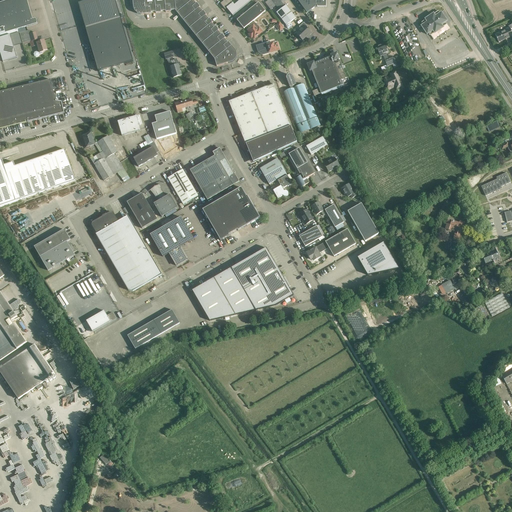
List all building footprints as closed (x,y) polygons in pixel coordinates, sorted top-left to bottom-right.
[(28,0),(10,0),(0,3),(0,35),(37,24),(38,23),(37,20),(36,19),(34,19),(28,0)] [(115,0),(91,0),(82,3),(79,4),(99,71),(133,61),(115,0)] [(146,14),(144,0),(134,0),(133,0),(134,9),(135,12),(138,14),(141,15),(146,14)] [(156,12),(154,0),(144,0),(146,14),(151,14),(151,13),(156,12)] [(166,11),(164,0),(154,0),(156,12),(156,13),(161,13),(161,12),(166,11)] [(176,10),(174,0),(164,0),(166,11),(166,13),(171,12),(171,11),(176,10)] [(174,0),(176,10),(176,11),(177,13),(193,0),(174,0)] [(197,3),(196,4),(193,0),(177,13),(184,21),(200,8),(200,7),(197,3)] [(225,10),(227,9),(233,16),(252,0),(225,0),(220,4),(225,10)] [(269,0),(265,3),(271,10),(276,6),(270,0),(269,0)] [(271,0),(279,10),(276,13),(279,17),(281,19),(286,26),(296,18),(286,5),(284,2),(286,0),(271,0)] [(297,0),(307,13),(316,7),(326,7),(325,0),(297,0)] [(244,29),(247,27),(253,22),(265,12),(258,3),(237,21),(244,29)] [(202,12),(200,8),(184,21),(190,29),(206,16),(207,15),(203,11),(202,12)] [(426,20),(422,23),(424,26),(422,27),(427,34),(429,33),(431,36),(435,33),(443,28),(447,25),(445,22),(447,21),(441,13),(440,14),(438,12),(434,15),(434,14),(426,20)] [(210,19),(209,19),(206,16),(190,29),(196,37),(212,24),(213,23),(210,19)] [(262,32),(253,22),(247,27),(249,29),(248,30),(250,33),(249,35),(252,38),(253,37),(255,39),(262,32)] [(308,27),(304,23),(299,27),(302,30),(297,34),(303,40),(308,36),(311,34),(307,28),(308,27)] [(511,23),(511,24),(511,25),(508,26),(509,29),(495,35),(499,43),(511,36),(511,23)] [(215,27),(212,24),(196,37),(202,44),(218,32),(219,31),(216,27),(215,27)] [(31,34),(30,31),(20,33),(23,43),(31,41),(33,47),(38,46),(40,52),(39,53),(37,52),(35,52),(34,54),(35,56),(36,57),(38,57),(40,55),(42,54),(42,53),(44,52),(43,51),(48,50),(45,40),(40,41),(40,42),(38,43),(38,40),(36,33),(31,34)] [(221,35),(218,32),(202,44),(209,52),(225,39),(226,39),(222,34),(221,35)] [(17,58),(11,35),(0,38),(0,51),(3,62),(17,58)] [(228,43),(225,39),(209,52),(215,60),(232,46),(228,42),(228,43)] [(274,45),(273,43),(270,44),(270,42),(267,43),(269,53),(270,53),(275,51),(275,52),(280,50),(277,43),(274,45)] [(265,55),(270,54),(270,53),(269,53),(267,43),(256,46),(257,51),(258,52),(258,53),(259,54),(260,55),(261,55),(262,55),(263,55),(264,55),(265,55)] [(394,57),(389,59),(388,54),(389,54),(386,47),(385,47),(384,45),(382,44),(378,46),(377,48),(378,50),(381,57),(383,56),(385,61),(388,67),(392,65),(394,68),(404,64),(400,55),(394,57)] [(236,51),(232,46),(215,60),(217,67),(232,62),(235,60),(236,57),(237,54),(236,51)] [(175,57),(173,51),(164,53),(166,60),(168,59),(175,57)] [(319,89),(321,94),(322,96),(343,87),(343,86),(343,85),(344,88),(351,85),(348,78),(346,78),(339,60),(340,60),(337,53),(331,56),(332,57),(314,64),(314,63),(308,65),(310,71),(312,71),(319,89)] [(182,75),(177,60),(176,60),(169,62),(174,78),(182,75)] [(383,79),(389,90),(396,87),(397,89),(403,86),(396,72),(390,75),(383,79)] [(304,85),(297,88),(293,78),(292,77),(292,76),(290,76),(289,76),(288,76),(288,77),(287,78),(287,79),(287,80),(291,90),(284,93),(297,125),(300,134),(320,125),(317,117),(304,85)] [(51,80),(0,92),(0,129),(64,114),(65,113),(62,103),(56,101),(51,80)] [(246,95),(229,102),(246,144),(249,153),(253,162),(258,160),(297,142),(274,84),(256,92),(246,95)] [(192,99),(175,104),(178,113),(183,112),(182,109),(199,104),(197,100),(192,102),(192,99)] [(157,123),(152,124),(157,140),(164,153),(180,144),(177,134),(170,112),(155,116),(157,123)] [(137,116),(118,122),(122,136),(141,131),(140,126),(137,116)] [(109,136),(98,143),(95,144),(92,133),(83,136),(86,148),(95,145),(100,154),(91,159),(104,181),(118,173),(124,182),(130,179),(124,169),(115,154),(118,152),(109,136)] [(146,148),(154,143),(149,134),(144,137),(146,142),(143,143),(146,148)] [(306,147),(311,155),(328,146),(323,137),(306,147)] [(134,158),(139,167),(158,156),(153,147),(134,158)] [(213,153),(215,156),(190,170),(207,200),(239,182),(220,149),(213,153)] [(315,174),(309,163),(308,163),(299,149),(289,155),(297,169),(297,170),(300,174),(295,177),(301,188),(309,184),(306,179),(315,174)] [(0,206),(16,201),(75,181),(65,150),(15,167),(14,162),(4,166),(2,160),(0,160),(0,206)] [(279,155),(281,159),(289,154),(287,150),(279,155)] [(324,164),(329,172),(339,166),(335,158),(324,164)] [(287,175),(278,159),(260,169),(269,185),(279,179),(286,175),(287,175)] [(198,196),(183,169),(168,178),(183,204),(198,196)] [(279,180),(278,181),(280,185),(282,185),(284,188),(287,187),(288,186),(288,187),(292,184),(290,181),(287,176),(286,175),(279,179),(279,180)] [(170,194),(165,197),(162,191),(160,185),(160,184),(154,186),(150,190),(154,195),(158,201),(154,204),(161,217),(177,207),(170,194)] [(353,191),(349,185),(342,189),(345,195),(347,194),(348,197),(351,196),(352,198),(357,196),(354,191),(353,191)] [(285,192),(284,192),(281,186),(276,189),(275,189),(275,188),(274,188),(273,188),(272,188),(272,189),(271,189),(271,190),(270,190),(270,191),(270,192),(271,192),(271,193),(272,194),(273,194),(274,194),(275,194),(278,199),(283,196),(284,196),(284,197),(285,197),(286,197),(287,197),(287,196),(288,196),(288,195),(288,194),(288,193),(288,192),(287,192),(286,192),(286,191),(285,191),(285,192)] [(229,236),(228,235),(237,230),(237,231),(259,218),(247,196),(246,196),(241,188),(202,210),(220,241),(229,236)] [(127,203),(142,229),(158,220),(142,194),(127,203)] [(319,202),(312,206),(317,215),(321,212),(323,216),(326,215),(319,202)] [(379,234),(362,204),(348,212),(365,242),(379,234)] [(335,228),(337,231),(344,227),(342,224),(344,223),(344,222),(346,221),(343,215),(340,216),(334,205),(325,210),(335,228)] [(303,221),(305,225),(313,220),(307,210),(302,213),(302,212),(299,214),(301,218),(302,217),(304,220),(303,221)] [(162,275),(128,215),(118,221),(113,212),(110,211),(92,222),(91,225),(96,233),(96,234),(129,291),(133,292),(162,275)] [(193,239),(181,217),(150,235),(162,257),(169,253),(176,266),(187,260),(180,247),(193,239)] [(474,218),(473,222),(476,223),(475,226),(479,227),(481,220),(474,218)] [(448,220),(446,225),(447,225),(445,229),(451,231),(452,228),(456,229),(453,239),(460,241),(462,235),(462,236),(464,230),(462,229),(465,223),(460,221),(459,223),(448,220)] [(305,247),(323,237),(317,226),(299,236),(305,247)] [(48,271),(67,260),(75,256),(73,253),(77,251),(76,251),(71,246),(72,245),(72,244),(71,244),(71,243),(70,243),(70,244),(67,242),(70,240),(64,230),(34,247),(48,271)] [(356,244),(348,230),(326,242),(329,248),(334,257),(356,244)] [(319,254),(329,248),(326,242),(307,253),(311,260),(313,259),(314,261),(321,257),(319,254)] [(363,271),(365,271),(368,275),(399,269),(384,243),(358,258),(360,263),(362,266),(363,268),(365,270),(363,271)] [(266,248),(231,268),(214,278),(192,291),(210,321),(235,315),(256,310),(276,306),(294,296),(266,248)] [(486,264),(500,258),(496,250),(482,256),(486,264)] [(0,361),(27,343),(12,321),(17,317),(0,291),(0,278),(5,276),(0,268),(0,361)] [(452,283),(463,280),(461,273),(450,276),(452,283)] [(446,294),(455,290),(450,281),(442,285),(446,294)] [(510,308),(503,293),(485,303),(492,318),(510,308)] [(106,315),(104,310),(86,321),(92,332),(106,324),(115,318),(112,312),(106,315)] [(180,324),(172,310),(155,320),(128,336),(135,349),(180,324)] [(50,378),(55,375),(35,345),(30,349),(3,367),(2,366),(0,367),(0,371),(19,399),(37,387),(39,391),(43,388),(41,385),(50,378)] [(511,368),(501,375),(506,384),(511,380),(511,368)] [(63,397),(73,392),(68,383),(65,384),(66,394),(61,385),(56,387),(56,389),(61,398),(65,398),(62,399),(63,407),(65,407),(69,404),(70,404),(72,403),(74,403),(74,397),(63,397)] [(100,457),(105,465),(109,462),(104,454),(100,457)] [(27,476),(23,465),(14,468),(11,462),(6,464),(13,482),(27,476)] [(42,502),(52,498),(51,495),(56,493),(52,484),(47,486),(43,476),(35,479),(40,490),(37,491),(42,502)]
